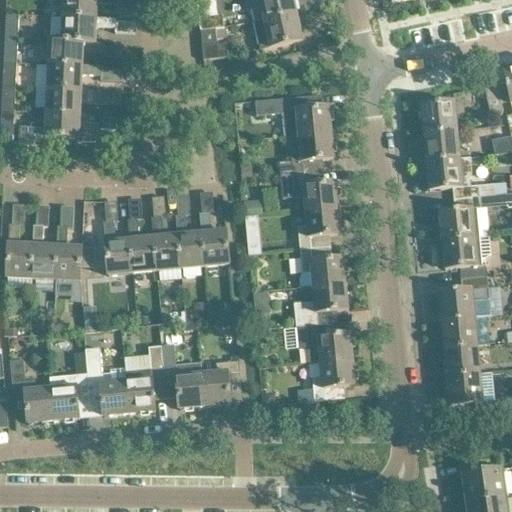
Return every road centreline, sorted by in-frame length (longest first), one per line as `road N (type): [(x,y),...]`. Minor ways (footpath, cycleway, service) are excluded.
road 1 (residential): [(316,505),(348,503),(399,480),(402,424),(370,72)]
road 2 (residential): [(316,505),(0,494)]
road 3 (residential): [(0,175),(140,175),(151,0)]
road 4 (residential): [(511,44),(370,72)]
